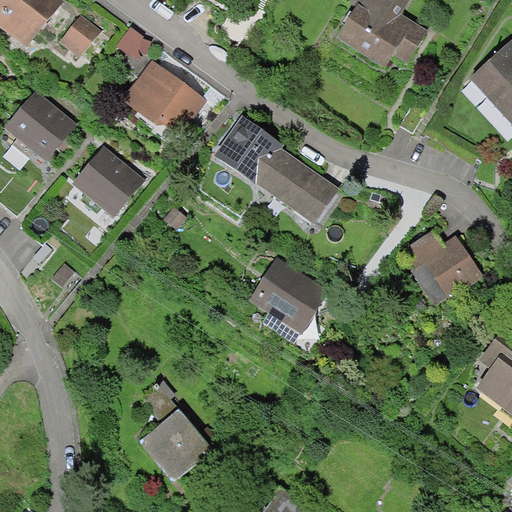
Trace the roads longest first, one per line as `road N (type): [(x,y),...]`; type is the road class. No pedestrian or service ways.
road 1 (residential): [(121,0),(313,138),(361,162),(462,192),(511,255)]
road 2 (residential): [(59,511),(66,418),(38,341)]
